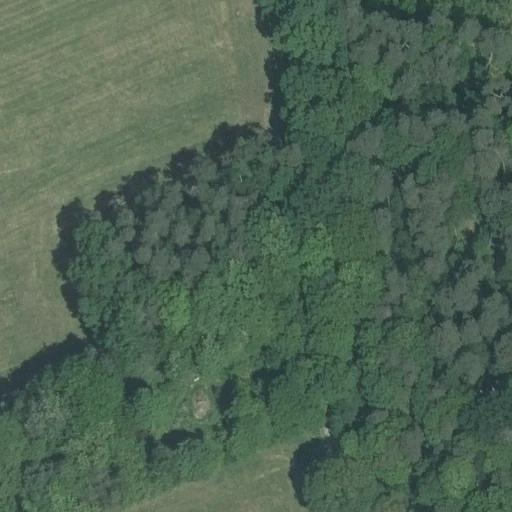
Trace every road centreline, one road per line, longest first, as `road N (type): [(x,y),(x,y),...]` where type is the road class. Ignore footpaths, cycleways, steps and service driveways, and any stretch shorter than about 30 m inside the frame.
road 1 (track): [(348,511),(307,0)]
road 2 (track): [(321,0),(405,32),(511,97)]
